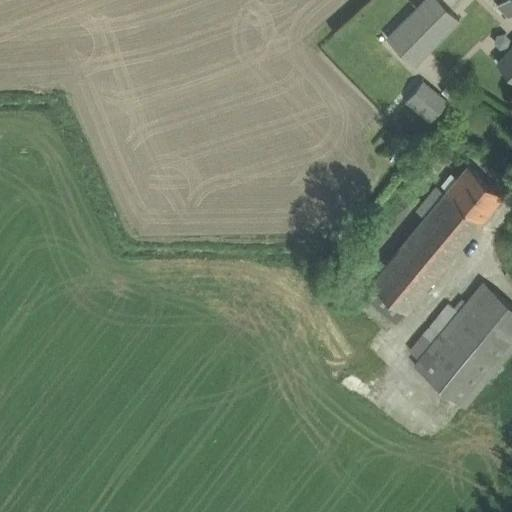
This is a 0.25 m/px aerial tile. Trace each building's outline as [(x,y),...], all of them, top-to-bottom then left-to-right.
[(442,0),(431,0),(391,38),(417,65),(463,22),(442,0)] [(511,0),(501,0),(498,3),(510,15),(511,13),(511,46),(498,61),(511,75),(511,0)] [(424,79),(406,101),(431,121),(449,99),(424,79)] [(436,144),(422,162),(434,172),(449,155),(436,144)] [(396,323),(408,309),(504,193),(469,163),(445,192),(436,184),(416,208),(426,216),(361,294),(396,323)] [(354,245),(323,281),(336,293),(368,256),(354,245)] [(511,304),(484,281),(467,301),(462,297),(455,306),(449,301),(409,349),(420,358),(415,364),(465,406),(511,349),(511,304)]
